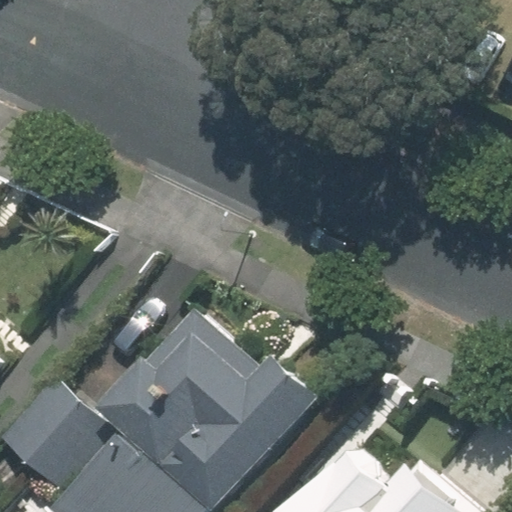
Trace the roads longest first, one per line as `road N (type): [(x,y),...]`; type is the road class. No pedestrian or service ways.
road 1 (residential): [(511,265),(127,79)]
road 2 (residential): [(127,79),(0,20)]
